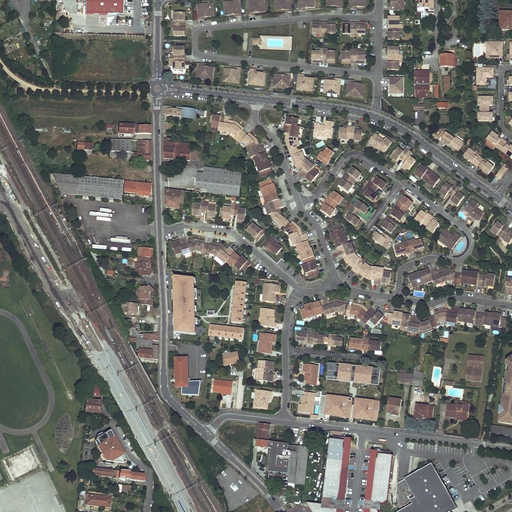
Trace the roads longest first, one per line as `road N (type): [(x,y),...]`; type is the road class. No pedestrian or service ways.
road 1 (residential): [(396,298),(405,266),(466,254),(466,228),(357,153),(298,204)]
road 2 (residential): [(497,197),(385,121),(257,99)]
road 3 (residential): [(511,447),(284,422)]
road 4 (tertiary): [(205,433),(164,387),(159,230)]
road 5 (track): [(150,85),(53,81),(13,0)]
road 6 (residential): [(159,230),(226,231),(301,290)]
road 7 (tertiary): [(159,230),(156,95)]
